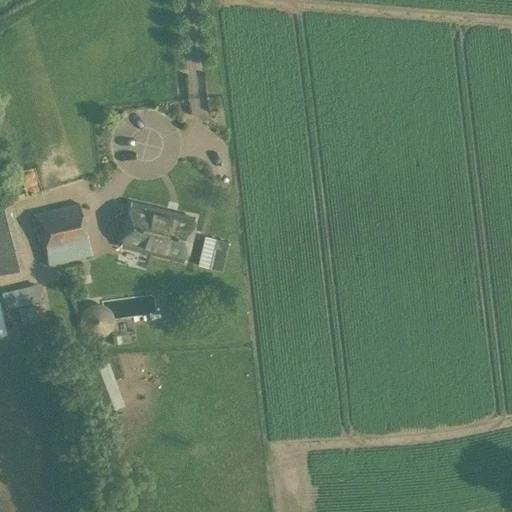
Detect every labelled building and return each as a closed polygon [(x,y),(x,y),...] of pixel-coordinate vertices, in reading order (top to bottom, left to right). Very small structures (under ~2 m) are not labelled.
[(79,202),(45,211),(32,214),(48,264),(90,254),(87,244),(89,243),(79,202)] [(193,218),(130,203),(120,246),(183,261),(193,218)] [(0,231),(15,228),(10,205),(0,207),(0,231)] [(217,238),(216,248),(203,247),(201,268),(226,269),(228,239),(217,238)] [(7,307),(42,299),(38,283),(3,290),(7,307)] [(16,322),(42,319),(40,302),(13,306),(16,322)]
